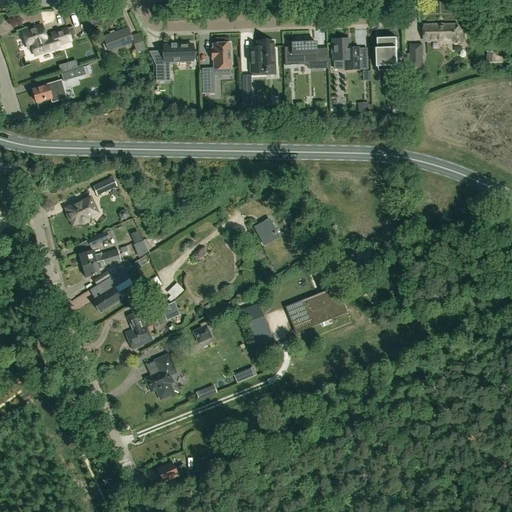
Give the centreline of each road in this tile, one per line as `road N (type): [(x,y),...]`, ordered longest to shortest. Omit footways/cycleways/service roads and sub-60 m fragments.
road 1 (primary): [(0,139),(45,147),(387,155),(460,173),(511,200)]
road 2 (residential): [(145,511),(71,337),(26,182),(0,166)]
road 3 (residential): [(141,0),(147,20),(160,26),(375,19),(393,0)]
